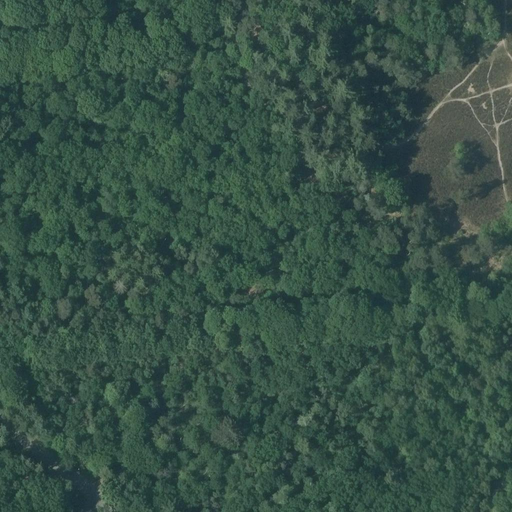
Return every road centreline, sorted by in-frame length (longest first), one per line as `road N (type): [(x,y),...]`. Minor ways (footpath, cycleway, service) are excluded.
road 1 (track): [(406,313),(0,362)]
road 2 (unclassified): [(119,511),(0,422)]
